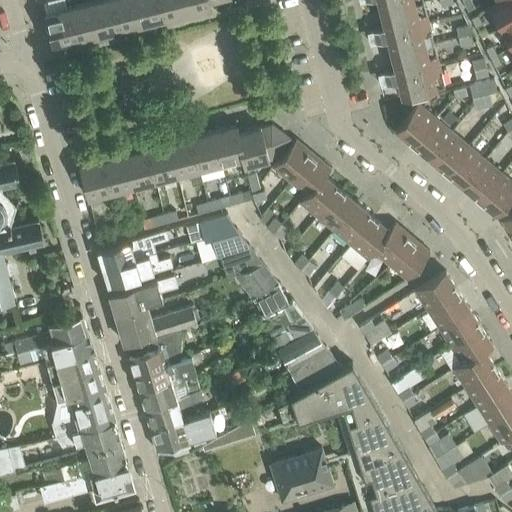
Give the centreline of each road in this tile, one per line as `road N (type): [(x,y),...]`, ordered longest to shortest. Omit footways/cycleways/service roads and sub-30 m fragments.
road 1 (unclassified): [(162,511),(30,68)]
road 2 (residential): [(310,0),(342,129),(447,217),(511,313)]
